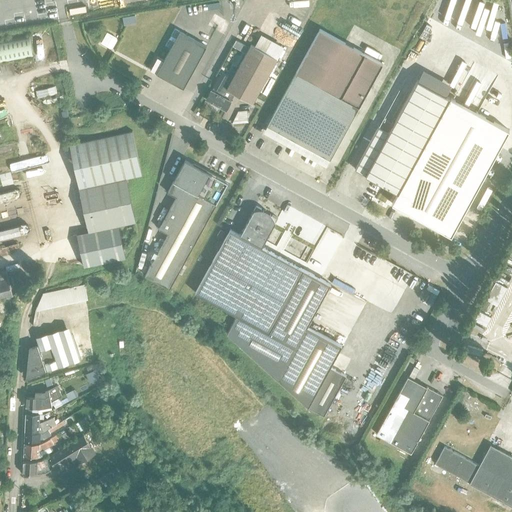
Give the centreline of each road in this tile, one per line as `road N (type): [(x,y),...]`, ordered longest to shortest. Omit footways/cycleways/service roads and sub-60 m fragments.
road 1 (unknown): [(310,230),(409,59),(424,55),(469,79),(475,101),(393,237)]
road 2 (unclassified): [(464,276),(76,63)]
road 3 (unknown): [(154,183),(179,120),(232,30),(261,13),(283,21)]
road 4 (residential): [(13,511),(24,317),(36,291)]
road 5 (unclassified): [(464,276),(427,343),(499,385)]
road 6 (unknown): [(359,218),(347,239),(350,255),(387,295),(362,347)]
